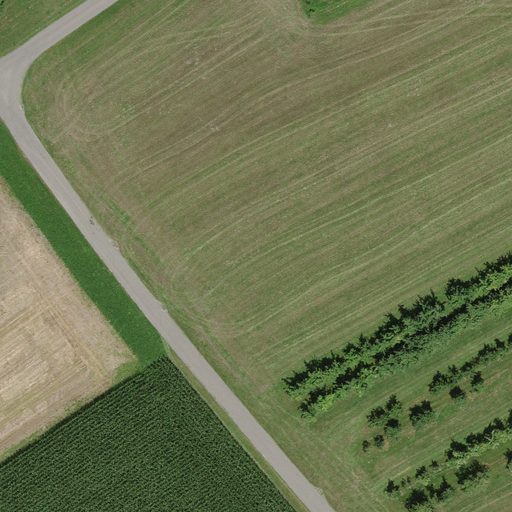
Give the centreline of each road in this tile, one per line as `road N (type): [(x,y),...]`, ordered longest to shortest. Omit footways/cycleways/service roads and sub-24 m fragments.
road 1 (unclassified): [(323,511),(184,353),(0,93)]
road 2 (unclassified): [(0,71),(107,0)]
